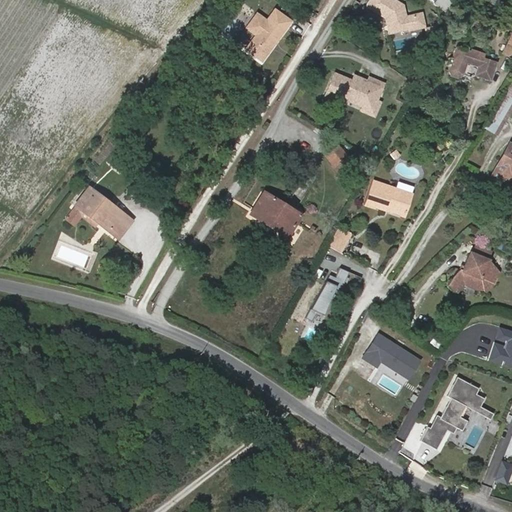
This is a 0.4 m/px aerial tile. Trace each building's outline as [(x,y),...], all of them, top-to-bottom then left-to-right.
[(403,5),(394,0),(369,0),(366,6),(385,18),(389,33),(408,29),(408,30),(424,27),(421,13),(405,17),(403,5)] [(245,50),(262,62),(271,48),(270,46),(276,37),(279,38),(290,22),(274,10),(266,21),(256,13),(246,28),(255,35),(245,50)] [(503,54),(511,58),(511,36),(503,54)] [(270,46),(271,48),(279,38),(276,37),(270,46)] [(449,60),(447,67),(448,67),(447,72),(449,76),(453,78),(457,78),(462,76),(466,65),(467,62),(472,61),(476,64),(475,67),(473,76),(490,80),(495,61),(480,57),(480,54),(463,49),(463,51),(454,49),(450,60),(449,60)] [(334,74),(325,96),(343,103),(344,100),(362,107),(375,101),(383,84),(368,78),(367,81),(361,79),(359,84),(351,81),(334,74)] [(351,81),(359,84),(361,79),(354,76),(351,81)] [(511,82),(510,81),(486,123),(496,127),(511,99),(511,82)] [(362,107),(360,111),(374,116),(379,103),(375,101),(362,107)] [(511,144),(510,143),(490,178),(500,183),(508,169),(511,170),(511,144)] [(356,170),(337,147),(329,154),(348,176),(350,175),(356,170)] [(511,170),(508,169),(500,183),(504,186),(510,176),(511,176),(511,170)] [(411,194),(373,182),(366,204),(384,210),(385,207),(405,213),(411,194)] [(89,187),(74,206),(117,239),(131,220),(89,187)] [(263,223),(287,238),(301,215),(264,192),(252,211),(265,219),(263,223)] [(405,213),(385,207),(384,210),(404,217),(405,213)] [(265,219),(252,211),(250,215),(263,223),(265,219)] [(340,251),(350,234),(338,227),(328,245),(340,251)] [(497,243),(495,249),(504,252),(506,247),(497,243)] [(485,250),(474,246),(473,255),(471,255),(465,263),(462,271),(460,270),(456,273),(453,277),(451,279),(448,284),(456,291),(463,282),(468,285),(477,289),(483,286),(487,282),(490,275),(490,268),(485,260),(481,259),(485,250)] [(485,260),(491,253),(485,250),(481,259),(485,260)] [(329,274),(304,317),(308,319),(313,310),(320,314),(332,293),(336,295),(348,273),(339,268),(334,277),(329,274)] [(477,289),(468,285),(466,288),(477,292),(485,292),(492,285),(495,275),(490,268),(490,275),(487,282),(483,286),(477,289)] [(511,332),(498,328),(496,336),(505,338),(503,344),(494,342),(488,360),(511,368),(511,332)] [(418,361),(377,334),(361,359),(375,368),(379,362),(406,379),(418,361)] [(427,427),(419,442),(436,450),(443,436),(438,433),(441,428),(446,431),(453,434),(456,428),(461,431),(466,421),(459,417),(465,407),(489,420),(493,414),(479,407),(483,399),(475,395),(478,389),(456,378),(446,397),(450,399),(440,418),(436,416),(429,429),(427,427)] [(417,399),(412,396),(409,401),(413,404),(417,399)] [(438,433),(443,436),(446,431),(441,428),(438,433)] [(501,463),(495,479),(505,483),(511,467),(501,463)]
